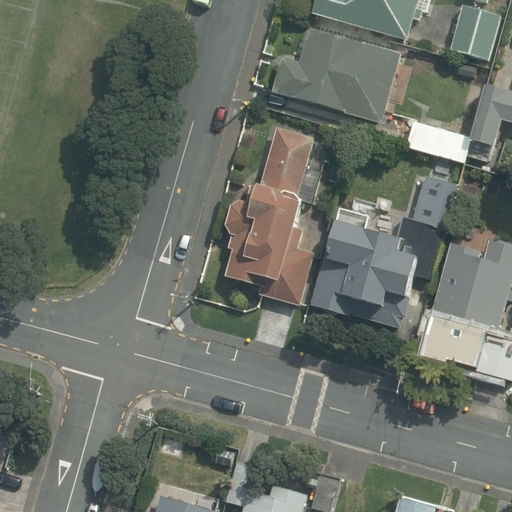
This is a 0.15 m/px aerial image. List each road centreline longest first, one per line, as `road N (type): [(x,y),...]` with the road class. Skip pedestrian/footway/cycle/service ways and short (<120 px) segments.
road 1 (residential): [(127,351),(511,458)]
road 2 (residential): [(127,351),(227,0)]
road 3 (residential): [(66,511),(113,348)]
